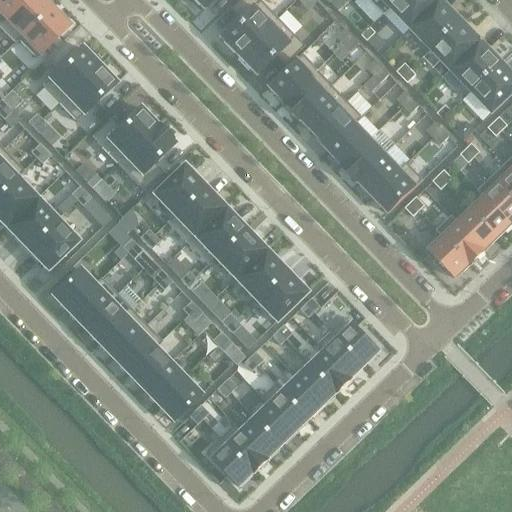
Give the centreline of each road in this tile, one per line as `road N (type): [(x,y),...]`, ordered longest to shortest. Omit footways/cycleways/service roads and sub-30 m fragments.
road 1 (residential): [(109,23),(426,349)]
road 2 (residential): [(449,326),(136,0)]
road 3 (residential): [(215,511),(0,289)]
road 4 (residential): [(260,511),(426,349)]
